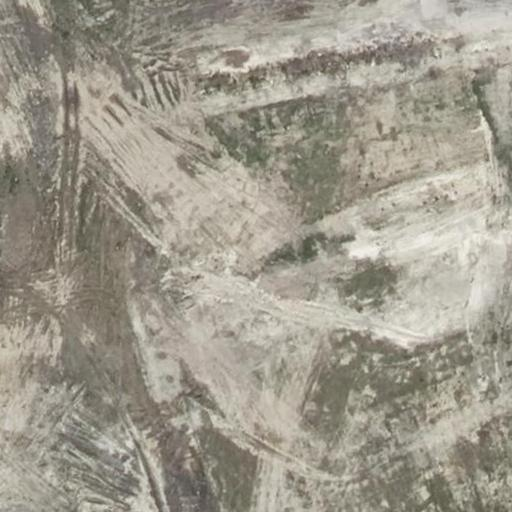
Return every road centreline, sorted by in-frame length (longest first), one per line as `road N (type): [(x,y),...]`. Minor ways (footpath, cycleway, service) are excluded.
road 1 (unknown): [(260,414),(243,366),(250,336),(511,247)]
road 2 (unknown): [(260,414),(511,332)]
road 3 (unknown): [(285,485),(511,412)]
